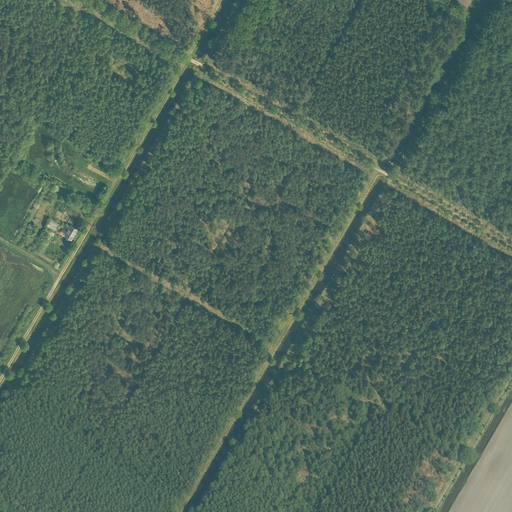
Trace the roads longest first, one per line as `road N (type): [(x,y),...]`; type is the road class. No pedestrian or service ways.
road 1 (track): [(511,245),(87,0)]
road 2 (track): [(0,379),(220,0)]
road 3 (track): [(378,168),(178,511)]
road 4 (track): [(391,176),(196,511)]
road 5 (track): [(432,511),(511,375)]
